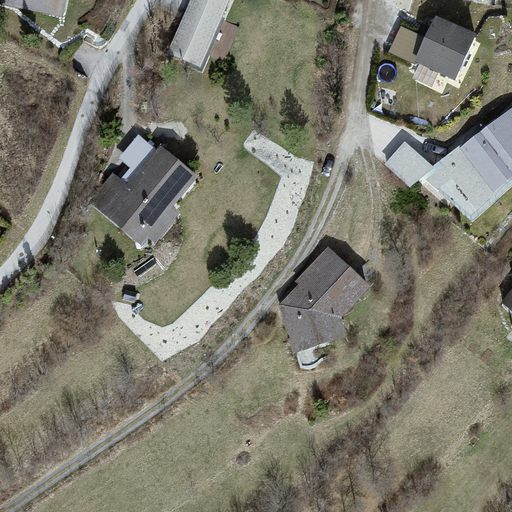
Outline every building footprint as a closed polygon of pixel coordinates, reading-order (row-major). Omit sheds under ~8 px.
[(0,0),(0,11),(60,27),(65,0),(0,0)] [(223,0),(186,0),(162,61),(198,77),(224,0),(223,0)] [(472,41),(432,22),(411,64),(450,86),(472,41)] [(403,25),(390,52),(411,63),(425,36),(403,25)] [(511,184),(511,111),(429,171),(400,145),(379,168),(402,194),(420,187),(465,225),(511,184)] [(112,177),(85,207),(140,254),(195,186),(161,151),(126,189),(112,177)] [(365,297),(329,255),(275,314),(289,359),(343,346),(337,326),(365,297)] [(511,323),(506,329),(511,334),(511,273),(503,284),(511,290),(511,294),(495,312),(511,323)]
